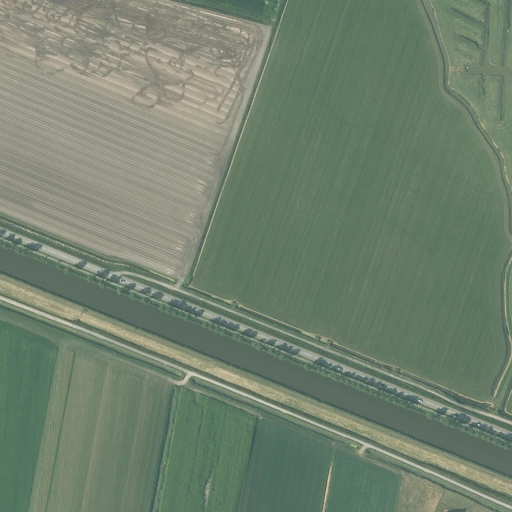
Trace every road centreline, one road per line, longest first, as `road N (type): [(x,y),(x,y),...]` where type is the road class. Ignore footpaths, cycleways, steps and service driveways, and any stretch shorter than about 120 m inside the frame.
road 1 (primary): [(511,435),(0,230)]
road 2 (unclassified): [(511,508),(70,324)]
road 3 (track): [(511,424),(177,289),(127,273),(114,277)]
